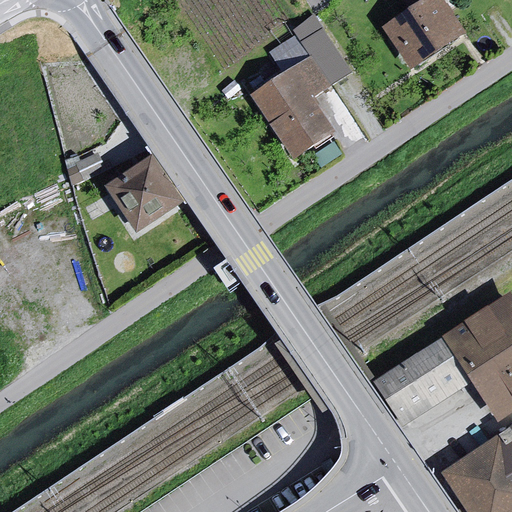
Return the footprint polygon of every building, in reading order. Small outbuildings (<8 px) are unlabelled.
[(427,0),(393,24),(423,67),(465,38),(438,0),(427,0)] [(329,22),(306,34),(315,51),(251,86),(291,159),(336,135),(315,98),(357,75),(329,22)] [(109,187),(137,233),(179,208),(152,162),(109,187)] [(511,313),(504,302),(366,390),(399,437),(463,392),(495,435),(511,424),(511,313)] [(511,511),(511,431),(439,482),(457,511),(511,511)]
